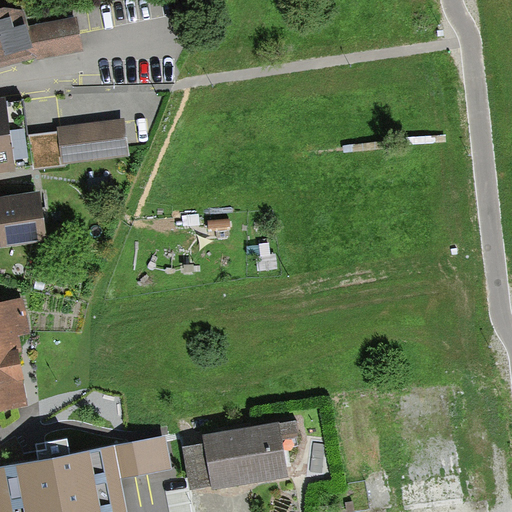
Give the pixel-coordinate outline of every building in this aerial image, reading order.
[(0,57),(13,53),(1,13),(0,13),(0,57)] [(0,169),(30,166),(22,100),(0,103),(0,242),(1,248),(47,242),(40,193),(0,198),(0,169)] [(123,121),(59,127),(63,162),(126,156),(123,121)] [(19,300),(0,303),(0,406),(26,402),(14,337),(25,335),(19,300)] [(274,429),(208,440),(215,482),(281,471),(274,429)] [(95,511),(87,472),(0,489),(0,511),(95,511)]
